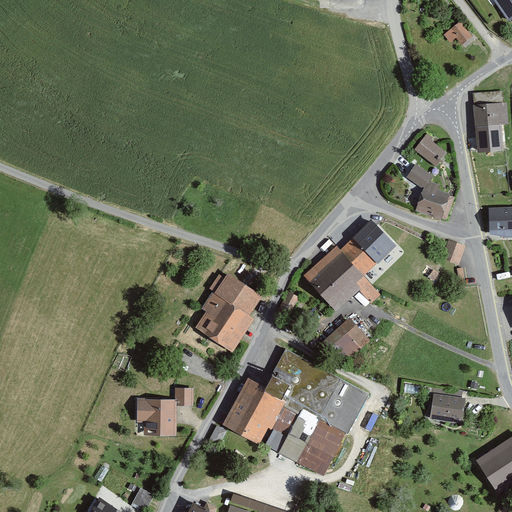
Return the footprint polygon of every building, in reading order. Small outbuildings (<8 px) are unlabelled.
[(511,0),(492,0),(508,23),(511,20),(511,0)] [(460,23),(445,35),(450,42),(456,38),(461,45),(471,37),(460,23)] [(503,92),(472,94),(477,153),(504,151),(502,126),(509,125),(508,103),(504,103),(503,92)] [(434,138),(427,133),(414,150),(436,167),(447,153),(431,141),(434,138)] [(416,164),(407,177),(423,188),(425,190),(431,182),(431,181),(434,177),(416,164)] [(440,185),(431,181),(431,182),(425,190),(423,188),(415,211),(447,222),(456,197),(438,191),(440,185)] [(511,207),(489,209),(490,234),(508,238),(511,237),(511,207)] [(337,245),(302,276),(335,313),(360,291),(371,303),(379,296),(362,277),(395,247),(372,221),(340,249),(337,245)] [(469,247),(450,240),(442,261),(461,268),(469,247)] [(260,295),(230,276),(197,328),(227,347),(260,295)] [(351,321),(327,343),(348,365),(372,343),(351,321)] [(368,399),(283,349),(262,389),(289,404),(305,416),(349,439),(368,399)] [(262,389),(252,383),(225,432),(261,452),(289,404),(262,389)] [(463,392),(433,388),(429,421),(463,425),(466,399),(462,399),(463,392)] [(193,389),(177,389),(177,404),(193,405),(193,389)] [(175,401),(138,400),(138,421),(145,421),(144,434),(175,435),(175,401)] [(349,439),(305,416),(282,456),(326,480),(349,439)] [(511,438),(476,462),(496,493),(511,483),(511,438)] [(140,486),(132,503),(146,510),(155,493),(140,486)] [(267,511),(296,511),(234,492),(231,501),(267,511)] [(120,511),(97,498),(88,511),(120,511)] [(228,511),(212,511),(193,503),(188,511),(243,511),(232,506),(228,511)]
